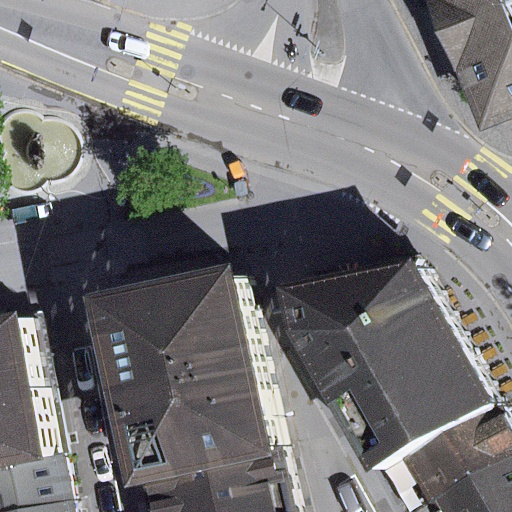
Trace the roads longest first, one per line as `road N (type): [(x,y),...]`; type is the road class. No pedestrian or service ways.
road 1 (primary): [(0,14),(317,128)]
road 2 (residential): [(131,511),(85,255)]
road 3 (residential): [(85,255),(265,219)]
road 4 (residential): [(311,392),(265,219)]
road 5 (residential): [(265,219),(434,178)]
road 6 (residential): [(381,511),(311,392)]
road 7 (tertiary): [(322,0),(329,45),(317,128)]
road 8 (primary): [(317,128),(434,178)]
road 9 (residential): [(333,511),(311,392)]
